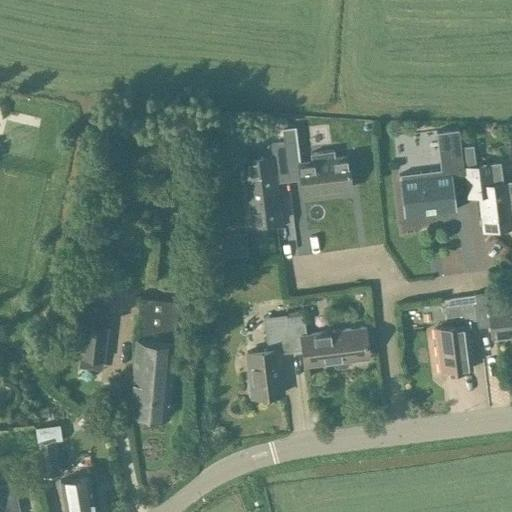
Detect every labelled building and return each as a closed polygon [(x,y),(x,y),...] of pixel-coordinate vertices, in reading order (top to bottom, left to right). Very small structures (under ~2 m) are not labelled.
[(460,147),(458,128),(435,131),(440,169),(400,174),(400,173),(398,173),(403,215),(403,216),(455,210),(455,208),(453,197),(466,196),(460,147)] [(296,140),(283,142),(288,180),(300,179),(302,194),(351,187),(347,156),(335,158),(333,149),(310,152),(311,161),(299,163),(298,154),(296,140)] [(273,153),(242,157),(244,176),(250,225),(281,221),(277,182),(288,180),(283,142),(271,144),(273,153)] [(482,231),(511,227),(511,181),(501,183),(499,163),(475,166),(472,145),(460,147),(466,196),(478,194),(482,231)] [(244,233),(220,236),(223,258),(247,255),(244,233)] [(511,304),(488,307),(487,303),(492,302),(491,291),(474,293),(475,302),(478,327),(490,326),(491,338),(511,335),(511,304)] [(167,417),(174,343),(177,302),(139,298),(129,413),(167,417)] [(472,369),(467,328),(478,327),(475,302),(463,304),(444,305),(446,317),(464,315),(465,324),(434,328),(439,373),(472,369)] [(285,315),(290,352),(302,350),(304,366),(333,362),(333,366),(337,368),(346,367),(349,364),(349,360),(368,358),(365,327),(306,334),(303,310),(290,312),(291,316),(285,316),(285,315)] [(282,393),(278,353),(290,352),(285,315),(263,317),(267,349),(247,352),(252,397),(282,393)] [(84,325),(80,357),(104,360),(108,328),(84,325)] [(60,474),(54,440),(37,442),(43,477),(60,474)] [(93,511),(87,475),(60,479),(65,511),(93,511)] [(0,500),(2,511),(19,511),(14,483),(0,485),(0,500)]
